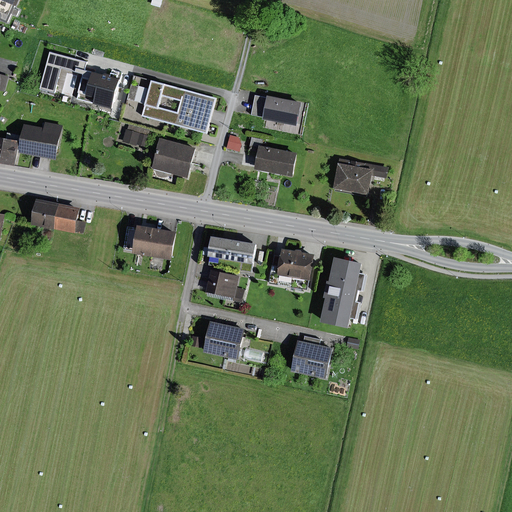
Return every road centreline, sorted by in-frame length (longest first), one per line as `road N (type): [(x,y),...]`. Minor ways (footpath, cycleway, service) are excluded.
road 1 (tertiary): [(391,242),(0,175)]
road 2 (track): [(187,305),(148,511)]
road 3 (tertiary): [(391,242),(460,266),(511,269)]
road 4 (tertiary): [(511,253),(447,238),(391,242)]
